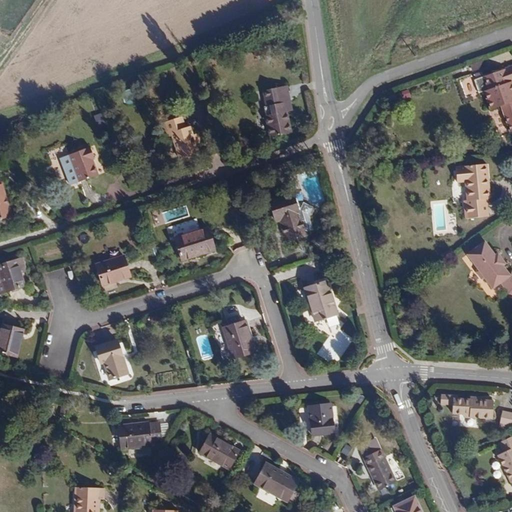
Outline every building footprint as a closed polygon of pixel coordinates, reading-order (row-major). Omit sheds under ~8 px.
[(511,83),(511,82),(511,81),(511,66),(505,69),(484,76),(483,72),(475,75),(476,78),(475,79),(479,92),(483,91),(489,110),(500,106),(509,132),(511,131),(511,83)] [(465,98),(478,93),(472,74),(459,79),(465,98)] [(291,110),(286,86),(276,88),(278,103),(284,102),(286,111),(291,110)] [(290,133),(286,111),(284,102),(278,103),(276,88),(263,90),(266,106),(270,106),(271,114),(265,115),(269,137),(290,133)] [(194,141),(200,139),(197,132),(192,134),(190,126),(185,127),(181,116),(161,123),(166,138),(171,136),(179,159),(198,153),(195,144),(194,141)] [(97,175),(91,159),(94,158),(89,147),(69,155),(79,181),(97,175)] [(490,198),(487,164),(456,167),(457,183),(464,182),(466,200),(463,201),(465,219),(488,216),(486,199),(490,198)] [(0,219),(11,216),(1,184),(0,184),(0,219)] [(305,235),(305,232),(312,230),(308,216),(313,207),(303,203),(301,208),(297,209),(292,193),(269,201),(276,222),(280,221),(286,241),(305,235)] [(447,200),(432,201),(433,234),(455,233),(455,219),(448,219),(447,200)] [(215,250),(208,228),(174,238),(181,260),(215,250)] [(511,270),(508,273),(502,265),(505,264),(497,253),(494,255),(484,241),(466,255),(477,269),(476,272),(480,279),(484,279),(492,289),(500,283),(508,294),(511,295),(511,270)] [(10,262),(8,256),(1,258),(3,264),(10,262)] [(130,276),(123,256),(95,264),(102,285),(130,276)] [(0,293),(24,285),(20,273),(19,269),(26,267),(22,258),(10,262),(3,264),(0,265),(0,293)] [(337,314),(327,280),(304,287),(315,321),(337,314)] [(255,351),(245,321),(223,327),(233,358),(255,351)] [(0,352),(16,357),(23,329),(1,324),(0,328),(0,352)] [(339,331),(324,353),(333,359),(348,337),(339,331)] [(127,373),(116,340),(95,347),(100,363),(104,361),(110,379),(127,373)] [(491,418),(492,401),(477,400),(470,400),(455,399),(455,396),(440,395),(440,404),(452,404),(451,413),(463,414),(463,417),(491,418)] [(334,433),(330,404),(308,407),(311,435),(334,433)] [(511,413),(502,411),(499,427),(511,429),(511,413)] [(161,437),(159,422),(149,423),(148,422),(134,423),(129,424),(118,425),(121,448),(151,445),(151,444),(158,443),(157,437),(161,437)] [(229,469),(239,450),(210,434),(200,452),(229,469)] [(511,480),(511,436),(498,442),(503,452),(497,456),(510,482),(511,480)] [(359,446),(364,457),(382,449),(377,438),(359,446)] [(395,481),(384,457),(383,457),(380,451),(365,458),(367,463),(366,463),(378,489),(395,481)] [(299,481),(265,462),(254,483),(287,501),(299,481)] [(98,511),(99,499),(103,499),(104,488),(76,487),(74,511),(98,511)] [(420,511),(414,497),(394,506),(397,511),(420,511)]
